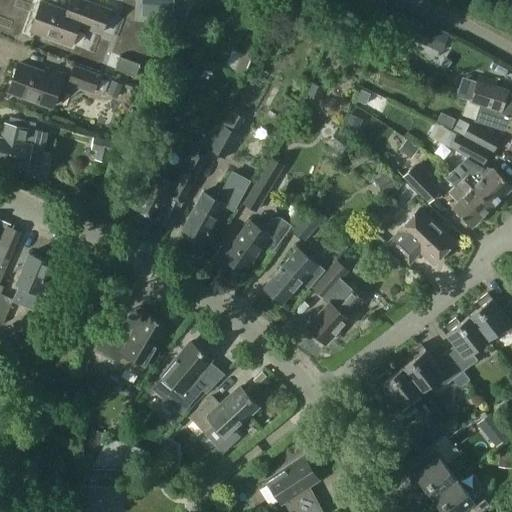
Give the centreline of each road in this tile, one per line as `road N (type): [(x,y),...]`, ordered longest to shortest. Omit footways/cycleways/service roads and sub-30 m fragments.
road 1 (residential): [(318,391),(264,339),(175,277),(0,194)]
road 2 (residential): [(318,391),(511,235)]
road 3 (residential): [(384,511),(377,484),(318,391)]
